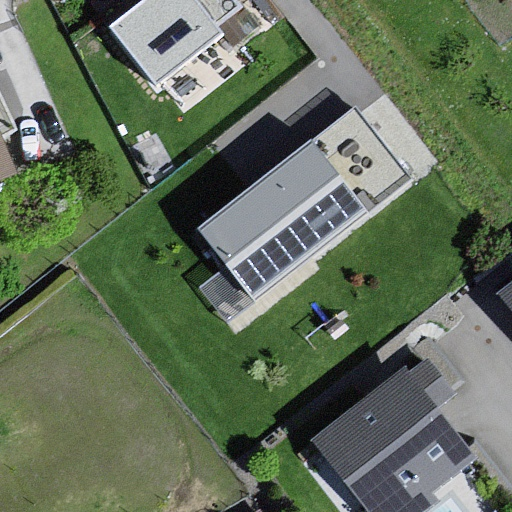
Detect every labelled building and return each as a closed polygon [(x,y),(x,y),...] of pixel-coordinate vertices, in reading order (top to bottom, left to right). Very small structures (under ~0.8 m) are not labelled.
[(245,1),(243,0),(146,0),(113,24),(158,85),(226,36),(216,22),(245,1)] [(409,175),(353,102),(190,225),(221,266),(199,283),(224,316),(409,175)] [(0,140),(0,173),(12,168),(0,140)] [(511,281),(500,292),(511,307),(511,281)] [(409,357),(301,440),(356,511),(421,511),(438,499),(431,489),(481,450),(409,357)]
